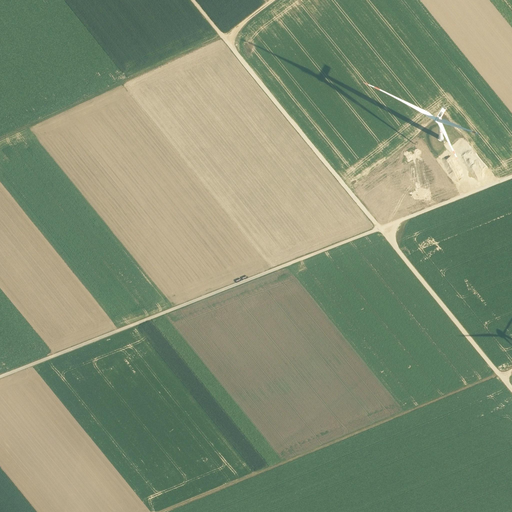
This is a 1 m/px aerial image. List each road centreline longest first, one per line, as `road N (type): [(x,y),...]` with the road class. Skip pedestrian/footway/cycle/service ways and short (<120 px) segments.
road 1 (track): [(511,178),(0,376)]
road 2 (track): [(194,0),(498,374)]
road 3 (track): [(163,511),(498,374)]
road 4 (track): [(0,139),(225,37),(275,0)]
